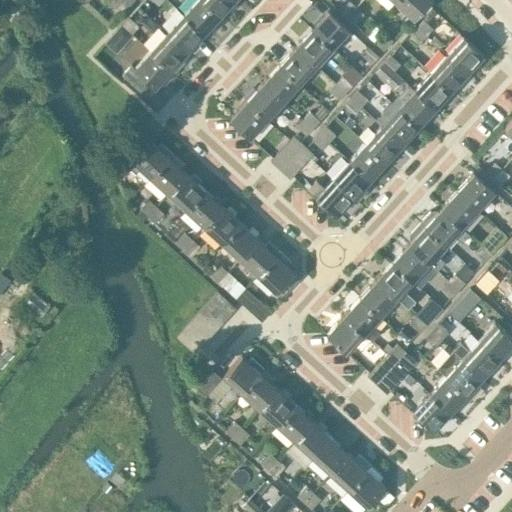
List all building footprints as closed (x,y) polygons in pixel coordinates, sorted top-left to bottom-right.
[(114,0),(111,4),(121,13),(128,5),(121,0),(114,0)] [(203,0),(194,0),(182,13),(203,32),(219,14),(203,0)] [(203,0),(219,14),(231,0),(203,0)] [(340,10),(347,17),(356,7),(349,0),(340,10)] [(394,0),(394,1),(412,17),(428,0),(394,0)] [(347,17),(354,23),(363,13),(356,7),(347,17)] [(311,28),(331,47),(348,28),(327,10),(311,28)] [(182,13),(166,31),(186,50),(203,32),(182,13)] [(122,24),(132,33),(138,25),(128,16),(122,24)] [(416,26),(425,35),(432,28),(422,19),(416,26)] [(115,31),(125,40),(132,33),(122,24),(115,31)] [(409,33),(419,42),(425,35),(416,26),(409,33)] [(294,46),(315,64),(331,47),(311,28),(294,46)] [(166,31),(150,49),(174,71),(184,59),(181,56),(186,50),(166,31)] [(376,43),(383,50),(392,40),(385,33),(376,43)] [(446,53),(466,72),(483,54),(462,35),(446,53)] [(278,64),(299,82),(315,64),(294,46),(278,64)] [(361,54),(371,63),(378,56),(368,47),(361,54)] [(122,74),(140,91),(148,81),(154,86),(160,79),(164,83),(174,71),(150,49),(133,67),(130,64),(122,74)] [(429,71),(450,90),(466,72),(446,53),(429,71)] [(383,61),(393,70),(399,63),(390,54),(383,61)] [(377,69),(386,77),(393,70),(383,61),(377,69)] [(262,81),(282,100),(299,82),(278,64),(262,81)] [(413,89),(434,107),(450,90),(429,71),(413,89)] [(335,83),(345,92),(351,84),(341,75),(335,83)] [(246,99),(266,118),(282,100),(262,81),(246,99)] [(328,90),(338,99),(345,92),(335,83),(328,90)] [(391,101),(417,125),(434,107),(413,89),(407,83),(391,101)] [(351,97),(360,106),(367,99),(357,90),(351,97)] [(344,104),(354,113),(360,106),(351,97),(344,104)] [(229,117),(250,136),(266,118),(246,99),(229,117)] [(381,124),(401,143),(417,125),(391,101),(375,119),(381,124)] [(302,118),(312,127),(319,120),(309,111),(302,118)] [(296,125),(306,134),(312,127),(302,118),(296,125)] [(364,142),(385,161),(401,143),(381,124),(364,142)] [(318,133),(328,142),(334,134),(325,125),(318,133)] [(312,140),(321,149),(328,142),(318,133),(312,140)] [(270,160),(280,169),(303,144),(293,135),(270,160)] [(134,162),(150,176),(172,152),(160,142),(157,145),(150,139),(132,159),(127,154),(118,164),(126,171),(134,162)] [(348,160),(369,179),(385,161),(364,142),(348,160)] [(280,169),(289,178),(312,152),(303,144),(280,169)] [(150,176),(168,193),(186,172),(180,166),(183,163),(172,152),(150,176)] [(332,178),(352,196),(357,200),(367,189),(363,185),(369,179),(348,160),(332,178)] [(485,172),(492,178),(501,168),(494,162),(485,172)] [(492,178),(499,185),(508,175),(501,168),(492,178)] [(473,171),(456,189),(476,208),(493,190),(473,171)] [(168,193),(186,209),(204,188),(186,172),(168,193)] [(307,188),(336,214),(352,196),(332,178),(324,187),(315,179),(307,188)] [(186,209),(203,225),(222,205),(204,188),(186,209)] [(456,189),(440,207),(460,226),(476,208),(456,189)] [(140,209),(147,215),(156,206),(149,199),(140,209)] [(203,225),(221,241),(240,221),(222,205),(203,225)] [(147,215),(154,222),(163,212),(156,206),(147,215)] [(430,209),(419,221),(444,244),(453,234),(461,242),(469,233),(460,226),(440,207),(434,213),(430,209)] [(221,241),(239,258),(258,237),(240,221),(221,241)] [(407,243),(428,261),(436,269),(444,261),(435,253),(444,244),(419,221),(409,232),(413,236),(407,243)] [(175,241),(182,248),(191,238),(184,232),(175,241)] [(239,258),(257,274),(279,250),(267,239),(264,243),(258,237),(239,258)] [(480,244),(490,253),(497,246),(487,237),(480,244)] [(182,248),(189,254),(198,245),(191,238),(182,248)] [(407,243),(391,261),(412,279),(428,261),(407,243)] [(474,251),(484,260),(490,253),(480,244),(474,251)] [(23,266),(33,274),(48,255),(38,247),(23,266)] [(257,274),(275,290),(294,270),(287,264),(290,260),(279,250),(257,274)] [(391,261),(375,278),(395,297),(412,279),(391,261)] [(448,280),(458,289),(473,272),(463,263),(448,280)] [(211,274),(218,281),(227,271),(220,264),(211,274)] [(480,276),(490,285),(497,277),(487,268),(480,276)] [(218,281),(225,287),(234,277),(227,271),(218,281)] [(225,287),(236,297),(245,287),(234,277),(225,287)] [(375,278),(359,296),(379,315),(395,297),(375,278)] [(441,287),(451,296),(458,289),(448,280),(441,287)] [(236,297),(254,313),(263,304),(245,287),(236,297)] [(448,311),(458,321),(480,297),(470,287),(448,311)] [(22,303),(41,317),(50,304),(32,290),(22,303)] [(208,299),(227,316),(235,307),(217,290),(208,299)] [(342,314),(363,333),(371,340),(378,332),(370,324),(379,315),(359,296),(342,314)] [(200,308),(219,325),(227,316),(208,299),(200,308)] [(1,315),(16,327),(22,320),(7,308),(1,315)] [(192,317),(211,334),(219,325),(200,308),(192,317)] [(415,315),(425,324),(432,317),(422,308),(415,315)] [(326,332),(346,351),(363,333),(342,314),(326,332)] [(409,322),(419,331),(425,324),(415,315),(409,322)] [(184,326),(202,343),(211,334),(192,317),(184,326)] [(477,339),(498,358),(511,341),(511,337),(494,321),(477,339)] [(431,330),(441,339),(448,331),(438,323),(431,330)] [(176,335),(194,352),(202,343),(184,326),(176,335)] [(425,337),(434,346),(441,339),(431,330),(425,337)] [(459,341),(452,349),(481,376),(498,358),(477,339),(468,349),(459,341)] [(390,349),(400,358),(406,351),(396,343),(390,349)] [(367,375),(376,384),(400,358),(390,349),(367,375)] [(436,367),(445,375),(470,397),(480,386),(476,382),(481,376),(452,349),(436,367)] [(406,351),(400,358),(409,367),(415,360),(406,351)] [(222,374),(241,391),(263,367),(251,356),(248,360),(241,354),(222,374)] [(376,384),(386,393),(409,367),(400,358),(376,384)] [(193,384),(205,394),(221,377),(209,366),(193,384)] [(241,391),(258,407),(277,387),(271,381),(274,377),(263,367),(241,391)] [(429,393),(449,411),(455,405),(459,409),(470,397),(445,375),(429,393)] [(258,407),(276,423),(295,403),(277,387),(258,407)] [(412,411),(432,429),(449,411),(429,393),(412,411)] [(276,423),(294,440),(313,419),(295,403),(276,423)] [(294,440),(312,456),(331,436),(313,419),(294,440)] [(225,430),(232,436),(241,427),(234,420),(225,430)] [(232,436),(239,443),(248,433),(241,427),(232,436)] [(312,456),(330,472),(348,452),(331,436),(312,456)] [(330,472),(348,488),(370,464),(358,454),(355,457),(348,452),(330,472)] [(261,462),(268,469),(277,459),(270,453),(261,462)] [(268,469),(275,475),(284,466),(277,459),(268,469)] [(348,488),(366,505),(385,485),(378,478),(381,475),(370,464),(348,488)] [(296,495),(303,501),(312,491),(305,485),(296,495)] [(303,501),(310,508),(319,498),(312,491),(303,501)] [(275,501),(285,510),(292,502),(282,493),(275,501)]
